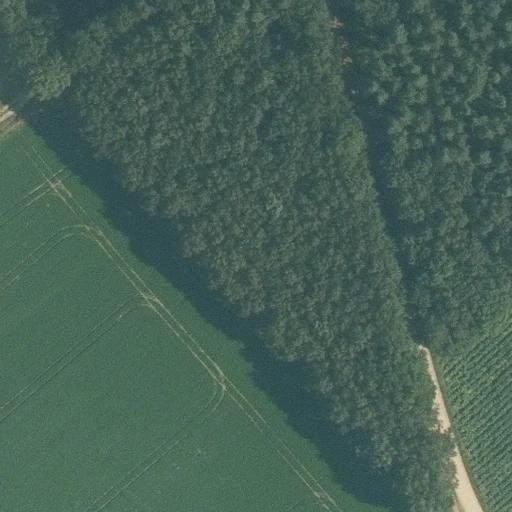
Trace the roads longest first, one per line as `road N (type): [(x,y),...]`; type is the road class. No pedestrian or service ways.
road 1 (track): [(0,32),(410,511)]
road 2 (track): [(478,511),(336,0)]
road 3 (track): [(0,120),(164,0)]
road 4 (track): [(511,161),(372,135)]
